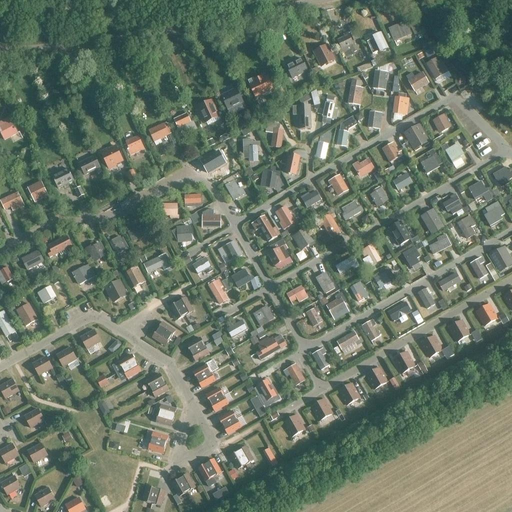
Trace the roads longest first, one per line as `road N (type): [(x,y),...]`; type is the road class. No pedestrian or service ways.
road 1 (residential): [(508,152),(449,97),(234,225)]
road 2 (residential): [(268,286),(508,152)]
road 3 (residential): [(234,225),(209,185),(182,180),(118,213),(54,221),(0,252)]
road 4 (residential): [(305,347),(302,358),(327,385),(511,278)]
road 5 (residential): [(0,366),(86,318),(164,360),(192,404)]
road 6 (residential): [(511,229),(305,347)]
